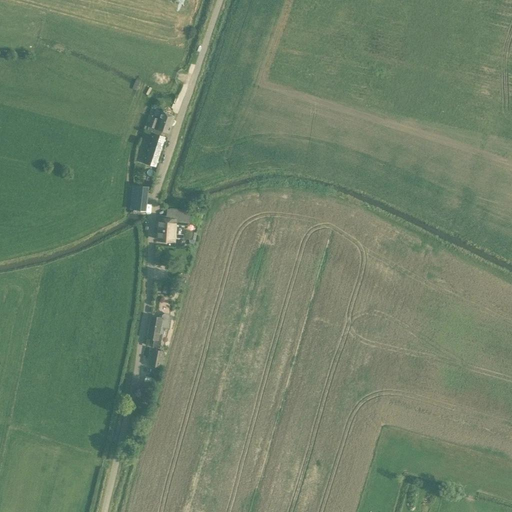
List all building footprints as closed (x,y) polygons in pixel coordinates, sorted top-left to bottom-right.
[(168,132),(173,115),(162,111),(158,122),(150,119),(146,131),(159,135),(161,130),(168,132)] [(166,138),(151,133),(142,162),(157,167),(166,138)] [(136,191),(134,210),(146,211),(148,193),(136,191)] [(174,241),(174,240),(180,241),(180,238),(183,239),(184,226),(189,226),(190,209),(181,208),(181,210),(167,209),(165,220),(159,220),(157,239),(174,241)] [(202,210),(192,209),(191,217),(201,218),(202,210)] [(151,316),(147,338),(155,339),(153,347),(159,349),(160,346),(161,335),(158,334),(159,330),(168,331),(171,318),(169,315),(165,314),(162,316),(162,318),(161,318),(151,316)] [(153,350),(150,366),(161,368),(163,352),(164,352),(153,350)]
